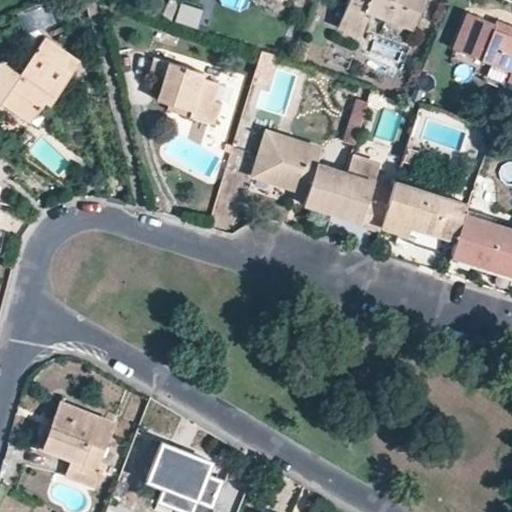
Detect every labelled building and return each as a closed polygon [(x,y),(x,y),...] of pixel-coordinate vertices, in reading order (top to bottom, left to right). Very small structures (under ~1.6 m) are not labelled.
[(56,0),(61,11),(80,0),(56,0)] [(352,0),(341,27),(363,36),(371,18),(367,17),(369,12),(415,30),(427,0),(352,0)] [(171,20),(200,30),(206,10),(179,1),(177,6),(171,20)] [(163,17),(171,20),(177,6),(169,3),(163,17)] [(511,34),(500,29),(501,26),(467,13),(453,49),(511,73),(511,74),(510,80),(511,80),(511,34)] [(511,28),(501,24),(501,26),(500,29),(511,34),(511,28)] [(46,105),(51,109),(82,69),(46,41),(18,78),(1,65),(0,65),(0,106),(2,105),(30,126),(40,113),(46,105)] [(158,101),(170,104),(181,107),(178,114),(213,124),(220,102),(212,100),(217,81),(202,77),(202,72),(156,58),(150,76),(164,81),(158,101)] [(343,144),(353,147),(366,104),(356,101),(343,144)] [(181,107),(170,104),(168,110),(178,114),(181,107)] [(46,117),(51,109),(46,105),(40,113),(46,117)] [(4,110),(0,114),(0,125),(14,138),(23,127),(4,110)] [(490,142),(494,129),(485,126),(480,139),(490,142)] [(336,205),(346,171),(319,163),(323,150),(268,133),(255,176),(313,194),(309,206),(324,211),(327,203),(336,205)] [(417,147),(407,143),(403,157),(412,161),(417,147)] [(353,173),(376,180),(380,168),(357,161),(353,173)] [(353,173),(346,171),(336,205),(346,209),(344,216),(362,222),(361,227),(379,232),(381,226),(388,204),(371,198),(376,180),(353,173)] [(381,226),(401,232),(404,222),(456,239),(466,212),(469,203),(396,179),(388,204),(381,226)] [(333,213),(336,205),(327,203),(324,211),(333,213)] [(451,253),(511,274),(511,227),(466,212),(456,239),(451,253)] [(399,239),(450,256),(451,253),(456,239),(404,222),(401,232),(399,239)] [(58,423),(48,451),(70,460),(64,475),(94,486),(101,472),(95,469),(112,423),(59,402),(53,420),(58,423)] [(42,448),(48,451),(58,423),(53,420),(42,448)] [(208,476),(213,464),(163,444),(147,482),(164,489),(159,502),(183,511),(192,511),(197,502),(211,508),(221,481),(208,476)]
